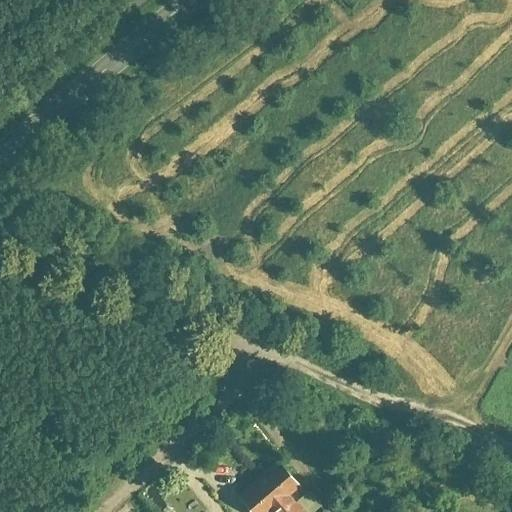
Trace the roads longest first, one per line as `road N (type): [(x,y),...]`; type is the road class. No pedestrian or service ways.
road 1 (residential): [(0,224),(257,339),(256,365),(235,398),(101,511)]
road 2 (track): [(511,465),(257,339)]
road 3 (tertiary): [(194,0),(0,159)]
